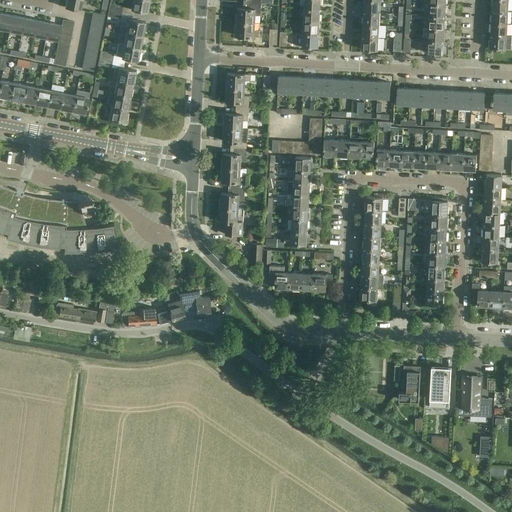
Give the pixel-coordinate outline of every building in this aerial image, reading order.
[(81,10),(82,0),(66,0),(65,7),(81,10)] [(149,0),(132,0),(131,9),(147,12),(149,0)] [(304,0),(304,8),(320,9),(320,0),(304,0)] [(364,0),(364,11),(379,12),(380,0),(364,0)] [(492,0),(492,10),(508,11),(508,0),(492,0)] [(237,21),(255,22),(255,15),(260,15),(261,3),(248,2),(248,8),(237,7),(237,21)] [(429,3),(429,15),(444,16),(445,3),(429,3)] [(109,10),(121,12),(123,6),(110,4),(109,10)] [(304,8),(304,21),(319,22),(320,9),(304,8)] [(121,12),(109,10),(108,16),(120,18),(121,12)] [(492,10),(491,22),(507,23),(508,11),(492,10)] [(364,11),(363,24),(379,25),(379,12),(364,11)] [(12,15),(0,13),(0,14),(0,28),(9,31),(12,15)] [(92,19),(103,21),(104,15),(93,13),(92,19)] [(25,18),(12,15),(9,31),(21,33),(25,18)] [(444,28),(444,16),(429,15),(428,27),(444,28)] [(37,20),(25,18),(21,33),(34,36),(37,20)] [(90,25),(102,27),(103,21),(92,19),(90,25)] [(126,32),(142,35),(145,22),(129,19),(126,32)] [(49,22),(37,20),(34,36),(46,38),(49,22)] [(63,20),(62,25),(61,26),(72,28),(74,22),(63,20)] [(255,22),(237,21),(236,35),(259,37),(260,30),(254,30),(255,22)] [(319,34),(319,22),(304,21),(303,33),(319,34)] [(62,25),(49,22),(46,38),(59,40),(59,38),(60,32),(61,26),(62,25)] [(506,35),(507,23),(491,22),(490,34),(506,35)] [(378,37),(379,25),(363,24),(362,36),(378,37)] [(102,27),(90,25),(89,31),(101,34),(102,27)] [(71,34),(72,28),(61,26),(60,32),(71,34)] [(443,41),(444,28),(428,27),(427,40),(443,41)] [(276,44),(277,29),(274,29),(270,29),(269,44),(276,44)] [(88,37),(100,40),(101,34),(89,31),(88,37)] [(70,41),(71,34),(60,32),(59,38),(70,41)] [(140,48),(142,35),(126,32),(124,44),(140,48)] [(296,34),(296,45),(302,46),(318,47),(319,34),(303,33),(303,34),(296,34)] [(506,35),(490,34),(490,47),(511,48),(511,36),(506,36),(506,35)] [(378,37),(362,36),(362,49),(377,50),(378,37)] [(87,44),(98,46),(100,40),(88,37),(87,44)] [(69,47),(70,41),(59,38),(59,40),(58,45),(69,47)] [(401,38),(395,38),(394,38),(393,51),(401,51),(401,38)] [(443,41),(427,40),(427,53),(442,53),(443,41)] [(85,50),(97,52),(98,46),(87,44),(85,50)] [(140,48),(124,44),(124,45),(118,44),(115,56),(121,57),(137,60),(140,48)] [(68,53),(69,47),(58,45),(57,51),(68,53)] [(84,56),(96,59),(97,52),(85,50),(84,56)] [(66,59),(68,53),(57,51),(55,57),(66,59)] [(99,58),(112,61),(114,54),(101,51),(99,58)] [(96,59),(84,56),(83,63),(95,65),(96,59)] [(54,63),(55,64),(65,66),(66,59),(55,57),(54,63)] [(112,61),(99,58),(98,64),(111,67),(112,61)] [(95,65),(83,63),(82,69),(93,71),(95,65)] [(112,79),(117,80),(133,83),(135,71),(119,67),(119,68),(114,67),(112,79)] [(226,87),(245,88),(245,80),(250,80),(250,74),(227,73),(226,87)] [(279,76),(278,82),(278,92),(290,92),(291,76),(279,76)] [(290,92),(303,93),(304,77),(291,76),(290,92)] [(303,93),(315,94),(316,78),(304,77),(303,93)] [(315,94),(327,94),(328,78),(316,78),(315,94)] [(327,94),(340,95),(341,79),(328,78),(327,94)] [(340,95),(352,96),(353,80),(341,79),(340,95)] [(0,96),(10,99),(13,83),(0,80),(0,81),(0,96)] [(130,96),(133,83),(117,80),(114,93),(130,96)] [(352,96),(365,96),(366,80),(353,80),(352,96)] [(365,96),(377,97),(378,81),(366,80),(365,96)] [(378,81),(377,97),(390,98),(391,82),(378,81)] [(26,85),(13,83),(10,99),(23,101),(26,85)] [(23,101),(35,104),(38,88),(26,85),(23,101)] [(245,88),(226,87),(226,101),(236,101),(236,107),(249,108),(249,96),(244,95),(245,88)] [(51,90),(38,88),(35,104),(48,106),(51,90)] [(409,104),(410,88),(397,88),(397,104),(409,104)] [(422,89),(410,88),(409,104),(422,105),(422,89)] [(435,90),(422,89),(422,105),(434,106),(435,90)] [(63,92),(51,90),(48,106),(60,109),(63,92)] [(76,95),(73,111),(85,113),(90,92),(77,90),(76,95)] [(447,90),(435,90),(434,106),(446,106),(447,90)] [(460,91),(447,90),(446,106),(459,107),(460,91)] [(472,92),(460,91),(459,107),(471,108),(472,92)] [(76,95),(63,92),(60,109),(73,111),(76,95)] [(484,108),(485,96),(485,92),(472,92),(471,108),(484,108)] [(128,109),(130,96),(114,93),(112,105),(128,109)] [(493,97),(493,109),(505,110),(506,94),(494,93),(493,97)] [(493,109),(493,97),(485,96),(484,108),(493,109)] [(97,103),(91,101),(88,114),(95,115),(97,103)] [(128,109),(112,105),(109,118),(125,121),(128,109)] [(224,127),(243,128),(243,120),(248,120),(249,108),(236,107),(235,113),(225,113),(224,127)] [(234,147),(247,148),(247,136),(242,136),(243,128),(224,127),(224,141),(234,141),(234,147)] [(336,155),(337,140),(324,139),(323,155),(336,155)] [(349,140),(337,140),(336,155),(348,156),(349,140)] [(348,156),(361,157),(362,141),(349,140),(348,156)] [(321,142),(309,142),(303,141),(302,153),(320,154),(321,142)] [(362,141),(361,157),(373,157),(374,142),(362,141)] [(247,148),(234,147),(233,153),(223,153),(222,167),(241,168),(241,160),(246,160),(247,148)] [(389,165),(390,150),(377,149),(376,165),(389,165)] [(389,165),(401,166),(402,150),(390,150),(389,165)] [(401,166),(413,167),(414,151),(402,150),(401,166)] [(413,167),(426,167),(427,152),(414,151),(413,167)] [(426,167),(438,168),(439,152),(427,152),(426,167)] [(438,168),(451,169),(452,153),(439,152),(438,168)] [(451,169),(463,169),(464,154),(452,153),(451,169)] [(463,169),(476,170),(477,154),(464,154),(463,169)] [(295,169),(310,170),(311,157),(295,156),(295,169)] [(241,168),(222,167),(222,181),(232,181),(231,187),(245,188),(245,175),(240,175),(241,168)] [(295,169),(294,181),(310,182),(310,170),(295,169)] [(487,174),(486,186),(502,187),(502,175),(487,174)] [(294,181),(294,193),(309,194),(310,182),(294,181)] [(34,196),(27,194),(22,193),(22,195),(16,193),(17,191),(14,190),(3,186),(0,184),(0,231),(3,233),(3,231),(7,232),(6,238),(24,242),(47,246),(59,248),(60,246),(64,246),(64,251),(82,251),(101,250),(119,247),(114,223),(98,226),(86,227),(77,200),(66,200),(66,203),(62,202),(62,200),(48,199),(34,196)] [(486,186),(485,199),(501,200),(502,187),(486,186)] [(245,188),(231,187),(231,193),(221,193),(220,207),(239,208),(239,200),(244,200),(245,188)] [(294,193),(293,206),(308,207),(309,194),(294,193)] [(366,209),(382,210),(383,197),(366,196),(366,209)] [(431,213),(447,213),(448,198),(432,197),(431,213)] [(415,202),(415,199),(409,198),(408,211),(419,212),(419,202),(415,202)] [(485,199),(485,211),(500,212),(501,200),(485,199)] [(293,206),(292,218),(308,219),(308,207),(293,206)] [(239,208),(220,207),(219,221),(226,221),(225,234),(243,234),(243,216),(238,215),(239,208)] [(366,209),(365,222),(381,223),(382,210),(366,209)] [(485,211),(484,224),(500,225),(500,212),(485,211)] [(447,226),(447,213),(431,213),(430,225),(447,226)] [(307,232),(308,219),(292,218),(292,231),(307,232)] [(365,222),(364,235),(381,236),(381,223),(365,222)] [(484,224),(483,236),(499,237),(500,225),(484,224)] [(446,239),(447,226),(430,225),(430,238),(446,239)] [(307,232),(292,231),(291,244),(306,244),(307,232)] [(364,235),(364,247),(380,248),(381,236),(364,235)] [(498,249),(498,248),(499,237),(483,236),(482,248),(484,248),(498,249)] [(445,252),(446,248),(446,239),(430,238),(429,251),(445,252)] [(251,261),(262,262),(263,244),(252,243),(251,261)] [(364,247),(363,260),(379,261),(380,248),(364,247)] [(498,249),(484,248),(482,248),(482,253),(480,253),(480,260),(482,260),(482,261),(498,262),(498,249)] [(445,265),(445,252),(429,251),(428,264),(445,265)] [(363,260),(362,273),(378,274),(379,261),(363,260)] [(444,277),(445,265),(428,264),(428,276),(444,277)] [(289,272),(284,272),(284,266),(270,265),(269,274),(276,274),(276,288),(288,288),(289,272)] [(98,270),(100,278),(109,275),(107,268),(98,270)] [(301,273),(289,272),(288,288),(301,289),(301,273)] [(301,289),(313,290),(314,274),(301,273),(301,289)] [(378,287),(378,274),(362,273),(362,286),(378,287)] [(314,274),(313,290),(326,290),(326,285),(332,285),(333,275),(314,274)] [(444,290),(444,277),(428,276),(427,290),(444,290)] [(472,283),(471,299),(478,299),(478,306),(490,306),(491,290),(479,290),(480,283),(472,283)] [(511,285),(504,286),(504,291),(503,307),(511,307),(511,285)] [(19,292),(16,307),(15,308),(28,312),(28,310),(31,300),(30,299),(30,298),(29,297),(31,288),(21,286),(19,292)] [(378,287),(362,286),(361,299),(377,300),(378,287)] [(444,290),(427,290),(426,302),(443,303),(444,290)] [(504,291),(491,290),(490,306),(503,307),(504,291)] [(189,292),(190,312),(196,312),(196,315),(210,314),(210,297),(200,297),(199,291),(189,292)] [(190,312),(189,292),(179,294),(180,300),(167,304),(172,320),(185,316),(185,313),(190,312)] [(99,305),(96,321),(103,322),(106,306),(105,306),(106,301),(100,300),(99,305)] [(59,316),(94,321),(95,312),(77,309),(77,310),(65,308),(65,305),(64,303),(59,302),(56,304),(55,309),(56,311),(59,312),(59,316)] [(138,325),(152,324),(157,324),(156,314),(155,314),(155,308),(139,309),(139,311),(139,316),(137,316),(138,325)] [(105,323),(112,324),(114,312),(107,311),(105,323)] [(122,318),(122,327),(138,325),(137,316),(139,316),(139,311),(127,313),(128,313),(123,314),(123,318),(122,318)] [(167,312),(158,314),(159,323),(169,322),(168,313),(167,312)] [(0,321),(0,329),(5,331),(10,332),(12,332),(13,324),(0,321)] [(13,335),(13,337),(29,339),(29,338),(31,327),(15,324),(13,335)] [(399,392),(399,400),(406,400),(419,401),(419,391),(421,371),(421,370),(421,366),(415,365),(404,365),(404,369),(403,373),(407,373),(407,391),(399,391),(399,392)] [(430,396),(429,407),(432,407),(432,406),(444,407),(444,408),(449,408),(450,389),(450,388),(451,375),(451,367),(432,366),(431,380),(432,380),(431,396),(430,396)] [(463,388),(462,405),(470,405),(470,411),(471,411),(471,415),(491,417),(492,398),(483,398),(480,398),(481,390),(481,376),(463,376),(463,388)] [(463,388),(458,388),(456,415),(471,415),(471,411),(470,411),(470,405),(462,405),(463,388)] [(481,436),(480,447),(480,456),(490,456),(491,436),(481,436)]
